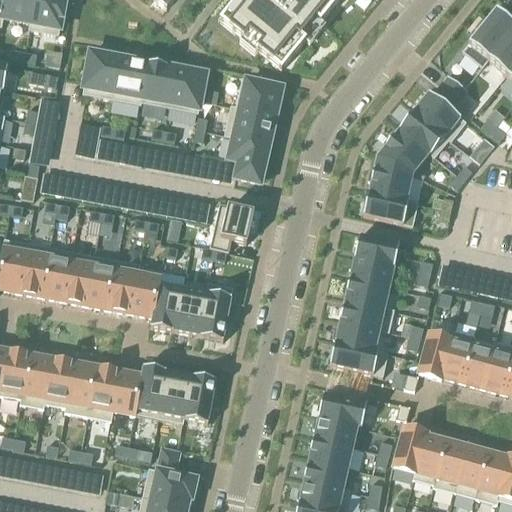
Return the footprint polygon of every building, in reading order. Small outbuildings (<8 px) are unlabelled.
[(5,0),(2,22),(3,23),(29,28),(30,28),(35,0),(5,0)] [(29,28),(28,35),(58,40),(61,22),(62,22),(64,9),(65,0),(35,0),(30,28),(29,28)] [(149,0),(166,13),(176,0),(149,0)] [(239,0),(240,0),(220,25),(243,44),(248,38),(262,49),(257,55),(281,74),(305,45),(300,41),(315,22),(320,26),(340,0),(239,0)] [(511,27),(495,15),(462,56),(482,73),(488,65),(487,65),(511,34),(511,27)] [(511,34),(487,65),(488,65),(506,80),(511,72),(511,34)] [(13,54),(11,64),(23,66),(25,56),(13,54)] [(25,56),(23,66),(35,68),(37,59),(25,56)] [(90,57),(82,99),(111,105),(119,62),(90,57)] [(119,62),(111,105),(140,110),(141,108),(140,108),(147,68),(119,62)] [(147,68),(140,108),(141,108),(168,113),(176,73),(167,71),(147,67),(147,68)] [(176,73),(168,113),(198,118),(205,78),(176,73)] [(48,79),(46,91),(56,93),(58,81),(48,79)] [(447,80),(439,90),(459,106),(467,96),(447,80)] [(235,112),(235,113),(274,122),(281,92),(241,83),(235,112)] [(414,115),(413,115),(449,144),(448,145),(450,147),(466,127),(451,116),(459,106),(439,90),(431,100),(428,97),(427,99),(423,98),(418,105),(419,109),(414,115)] [(208,94),(206,106),(216,108),(218,96),(208,94)] [(459,106),(451,116),(461,123),(468,114),(459,106)] [(230,111),(223,141),(233,143),(233,142),(268,150),(274,122),(235,113),(235,112),(230,111)] [(27,114),(25,126),(35,128),(37,116),(27,114)] [(413,115),(399,133),(429,158),(429,159),(434,163),(448,145),(449,144),(413,115)] [(197,122),(195,134),(205,135),(207,124),(197,122)] [(487,122),(480,130),(490,138),(496,130),(487,122)] [(25,126),(23,138),(33,140),(35,128),(25,126)] [(101,130),(100,139),(111,142),(113,132),(101,130)] [(496,130),(490,138),(499,145),(505,138),(496,130)] [(113,132),(111,142),(123,144),(125,134),(113,132)] [(152,133),(150,143),(162,145),(164,135),(152,133)] [(385,151),(376,162),(412,179),(429,159),(429,158),(399,133),(398,134),(393,141),(392,141),(389,140),(383,147),(384,151),(385,151)] [(195,134),(193,145),(202,147),(205,135),(195,134)] [(164,135),(162,145),(174,147),(176,137),(164,135)] [(233,143),(228,164),(238,166),(235,182),(259,188),(268,150),(233,142),(233,143)] [(483,142),(477,149),(487,158),(493,150),(483,142)] [(369,176),(367,185),(370,188),(368,196),(368,197),(406,206),(406,205),(412,179),(376,162),(373,175),(369,176)] [(29,168),(27,180),(37,182),(39,170),(29,168)] [(464,170),(456,179),(464,186),(472,176),(464,170)] [(24,179),(22,191),(34,194),(37,182),(27,180),(24,179)] [(456,179),(449,189),(457,195),(464,186),(456,179)] [(368,197),(362,220),(412,232),(417,208),(406,205),(406,206),(368,197)] [(443,202),(441,214),(450,216),(453,204),(443,202)] [(46,206),(44,216),(55,218),(57,209),(46,206)] [(0,207),(0,221),(8,223),(9,219),(11,209),(0,207)] [(11,209),(9,219),(21,222),(23,212),(11,209)] [(55,218),(55,222),(67,225),(69,211),(57,209),(55,218)] [(219,209),(209,253),(228,257),(230,245),(246,249),(253,217),(219,209)] [(441,214),(438,226),(448,228),(450,216),(441,214)] [(90,215),(88,225),(100,227),(102,217),(90,215)] [(102,217),(100,227),(112,229),(114,219),(102,217)] [(135,223),(133,233),(145,235),(147,225),(135,223)] [(147,225),(145,235),(157,238),(159,228),(147,225)] [(170,235),(168,242),(177,244),(179,237),(170,235)] [(358,240),(353,262),(393,271),(398,249),(358,240)] [(2,254),(0,267),(0,294),(18,298),(27,248),(4,244),(2,254)] [(27,248),(18,298),(40,302),(49,252),(27,248)] [(166,250),(164,260),(175,263),(178,253),(166,250)] [(49,252),(40,302),(62,306),(72,256),(49,252)] [(203,252),(201,261),(212,264),(214,255),(203,252)] [(214,255),(212,264),(224,267),(226,257),(214,255)] [(72,256),(62,306),(85,310),(94,261),(72,256)] [(94,261),(85,310),(107,314),(116,265),(94,261)] [(350,265),(348,273),(351,275),(349,283),(389,292),(393,271),(353,262),(353,263),(354,263),(354,264),(350,265)] [(116,265),(107,314),(130,318),(138,271),(139,272),(140,269),(116,265)] [(421,265),(418,277),(430,280),(432,268),(421,265)] [(138,271),(130,318),(151,323),(152,323),(158,289),(159,289),(162,276),(139,272),(138,271)] [(418,277),(415,289),(427,291),(430,280),(418,277)] [(346,297),(344,304),(384,313),(389,292),(349,283),(349,285),(348,285),(345,297),(346,297)] [(206,297),(198,341),(200,341),(199,342),(222,346),(232,293),(207,288),(205,297),(206,297)] [(151,327),(150,332),(172,337),(173,336),(174,337),(182,293),(159,289),(158,289),(152,323),(151,323),(151,327)] [(182,293),(174,337),(198,341),(206,297),(205,297),(182,293)] [(440,297),(437,309),(449,312),(452,300),(440,297)] [(419,299),(416,311),(428,314),(431,302),(419,299)] [(342,312),(339,324),(340,324),(339,326),(379,335),(379,336),(388,338),(394,315),(384,313),(344,304),(343,312),(342,312)] [(471,304),(468,316),(480,319),(482,307),(471,304)] [(482,307),(480,319),(492,321),(494,309),(482,307)] [(334,335),(332,343),(335,345),(335,346),(334,346),(374,356),(375,355),(379,336),(379,335),(339,326),(338,334),(334,335)] [(412,330),(408,341),(420,344),(423,333),(412,330)] [(421,366),(418,378),(419,378),(441,384),(441,382),(440,382),(452,340),(451,340),(430,334),(421,366)] [(452,340),(440,382),(441,382),(461,387),(471,350),(472,351),(475,341),(452,335),(451,340),(452,340)] [(408,341),(405,353),(417,356),(420,344),(408,341)] [(334,346),(329,370),(382,382),(388,358),(375,355),(374,356),(334,346)] [(492,356),(482,393),(503,399),(511,365),(511,351),(494,346),(491,356),(492,356)] [(471,350),(461,387),(482,393),(492,356),(491,356),(472,351),(471,350)] [(0,400),(20,405),(21,405),(29,360),(7,356),(0,392),(0,400)] [(20,405),(19,409),(43,414),(44,409),(43,409),(52,364),(29,360),(21,405),(20,405)] [(52,364),(43,409),(44,409),(65,413),(66,413),(74,368),(52,364)] [(511,365),(503,399),(511,401),(511,365)] [(65,413),(64,418),(87,422),(97,373),(74,368),(66,413),(65,413)] [(141,381),(134,420),(135,420),(158,424),(167,376),(165,376),(165,375),(143,371),(141,381)] [(97,373),(87,422),(111,426),(112,417),(111,417),(119,377),(97,373)] [(167,376),(158,424),(183,429),(183,424),(182,424),(191,380),(167,376)] [(119,377),(111,417),(112,417),(135,421),(135,420),(134,420),(141,381),(119,377)] [(403,392),(403,394),(404,394),(413,396),(414,396),(418,381),(417,381),(407,379),(403,392)] [(191,380),(182,424),(183,424),(207,429),(215,385),(192,380),(192,381),(191,380)] [(322,399),(317,422),(357,431),(357,432),(361,433),(366,409),(322,399)] [(399,410),(395,424),(404,426),(406,426),(406,425),(409,413),(409,411),(408,411),(400,409),(399,409),(398,410),(399,410)] [(314,424),(312,432),(315,435),(313,443),(352,452),(357,432),(357,431),(317,422),(317,423),(314,424)] [(401,441),(393,471),(414,477),(415,477),(425,440),(425,441),(426,438),(404,432),(403,432),(401,441)] [(414,477),(412,484),(433,490),(434,490),(445,446),(425,441),(425,440),(415,477),(414,477)] [(2,441),(0,450),(12,453),(14,443),(2,441)] [(14,443),(12,453),(24,455),(26,445),(14,443)] [(310,457),(308,464),(348,473),(352,452),(313,443),(312,444),(309,457),(310,457)] [(380,446),(377,457),(389,461),(392,449),(380,446)] [(433,490),(432,492),(454,498),(466,452),(445,446),(434,490),(433,490)] [(47,449),(45,459),(57,461),(59,451),(47,449)] [(116,449),(114,458),(126,461),(128,451),(116,449)] [(128,451),(126,461),(137,464),(140,454),(128,451)] [(466,452),(454,498),(475,503),(487,457),(466,452)] [(69,453),(67,463),(79,465),(81,455),(69,453)] [(160,465),(159,467),(167,469),(170,456),(162,454),(160,465)] [(81,455),(79,465),(91,468),(93,458),(81,455)] [(170,456),(167,469),(175,471),(178,457),(170,456)] [(377,457),(374,469),(385,472),(389,461),(377,457)] [(487,457),(475,503),(492,508),(496,509),(498,505),(497,504),(508,463),(507,463),(487,457)] [(508,463),(497,504),(498,505),(511,508),(511,461),(508,460),(507,463),(508,463)] [(306,471),(303,484),(304,484),(303,485),(343,494),(343,493),(348,473),(308,464),(306,472),(306,471)] [(148,473),(141,502),(184,511),(185,511),(188,502),(191,503),(195,484),(173,479),(175,471),(167,469),(159,467),(157,475),(148,473)] [(298,495),(296,503),(299,505),(298,505),(298,506),(323,511),(346,511),(350,495),(343,493),(343,494),(303,485),(301,494),(298,495)] [(370,488),(368,500),(380,502),(382,490),(370,488)] [(108,495),(106,507),(116,509),(116,508),(118,497),(108,495)] [(116,508),(116,509),(130,511),(131,511),(133,504),(134,501),(134,500),(118,497),(116,508)] [(368,500),(366,511),(378,511),(380,502),(368,500)] [(184,511),(141,502),(139,511),(184,511)]
